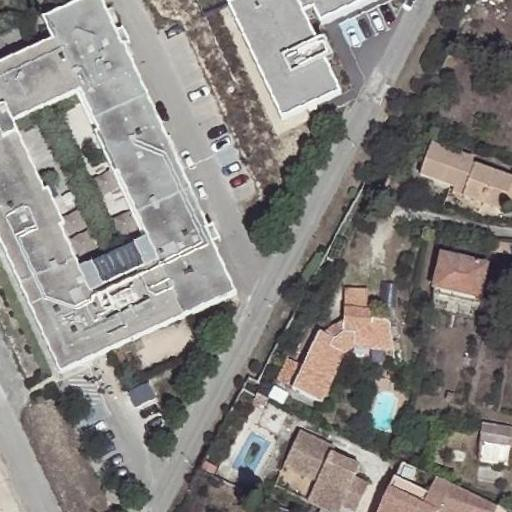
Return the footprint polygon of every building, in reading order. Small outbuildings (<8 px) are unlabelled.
[(122,40),(120,42),(101,0),(75,0),(41,17),(49,38),(0,60),(0,242),(58,370),(234,290),(205,227),(207,226),(122,40)] [(226,0),(278,112),(336,85),(322,54),(331,50),(323,35),(317,38),(304,10),(314,6),(320,18),(360,0),(226,0)] [(468,193),(466,197),(505,211),(507,205),(511,206),(511,181),(473,167),(474,162),(433,147),(423,177),(457,189),(468,193)] [(455,195),(466,197),(468,193),(457,189),(455,195)] [(511,233),(493,232),(492,239),(511,242),(511,233)] [(511,242),(492,239),(492,251),(511,252),(511,242)] [(466,251),(463,260),(473,263),(475,253),(466,251)] [(473,263),(463,260),(444,256),(436,288),(481,298),(486,265),(473,263)] [(296,392),(325,405),(350,358),(358,350),(396,352),(395,330),(393,325),(389,321),(383,321),(377,320),(377,312),(372,312),(373,292),(349,291),(347,324),(328,339),(323,337),(296,392)] [(511,427),(483,425),(482,442),(509,445),(511,445),(511,440),(511,427)] [(343,462),(345,457),(330,449),(333,445),(298,429),(281,465),(315,480),(305,500),(332,511),(337,511),(341,505),(354,511),(368,481),(355,473),(357,470),(343,462)] [(509,445),(482,442),(480,460),(508,462),(509,445)] [(360,464),(345,457),(343,462),(357,470),(360,464)] [(443,478),(405,459),(378,511),(436,511),(437,511),(495,511),(498,506),(495,505),(443,478)] [(0,511),(12,511),(0,485),(0,511)]
